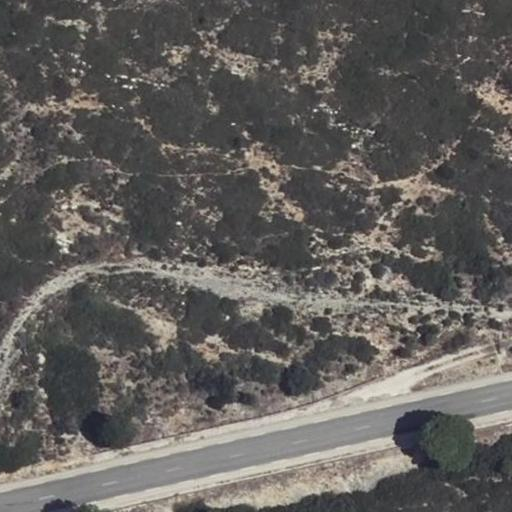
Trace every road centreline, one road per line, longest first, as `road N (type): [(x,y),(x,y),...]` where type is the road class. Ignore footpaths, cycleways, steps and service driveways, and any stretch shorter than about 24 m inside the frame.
road 1 (primary): [(511,398),(0,511)]
road 2 (track): [(382,427),(391,403),(420,371),(511,344)]
